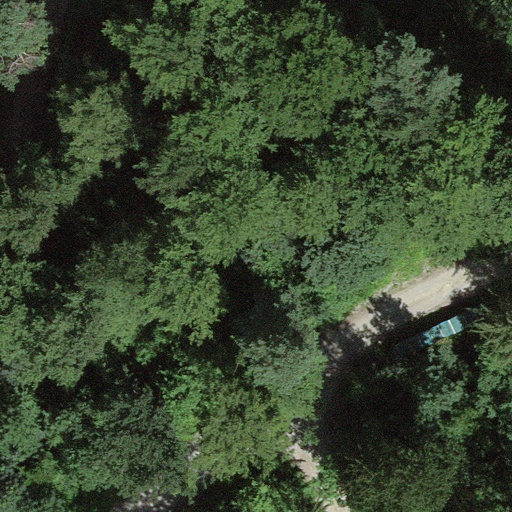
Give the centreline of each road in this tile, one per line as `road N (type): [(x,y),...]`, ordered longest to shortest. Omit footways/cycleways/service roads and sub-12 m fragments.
road 1 (track): [(122,511),(298,377),(442,286),(511,261)]
road 2 (track): [(51,0),(0,167)]
road 3 (track): [(298,377),(339,511)]
